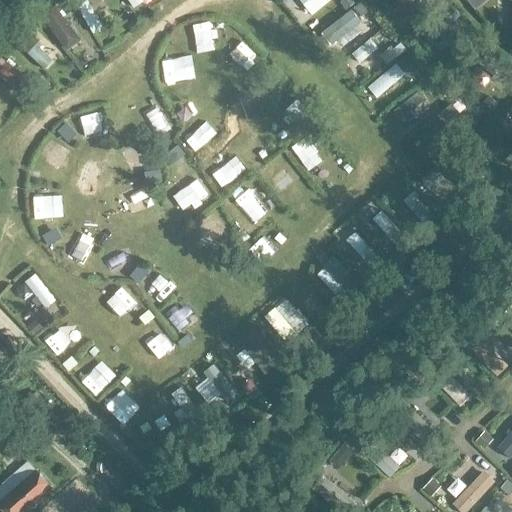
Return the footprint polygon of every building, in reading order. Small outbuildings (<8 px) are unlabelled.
[(104,28),(87,0),(80,0),(75,3),(93,34),(104,28)] [(116,0),(125,13),(137,5),(133,0),(116,0)] [(333,0),(327,5),(321,11),(311,19),(319,28),(350,2),(348,0),(333,0)] [(466,0),(475,10),(482,5),(477,0),(466,0)] [(38,14),(67,52),(82,40),(53,3),(38,14)] [(368,12),(360,3),(354,8),(361,17),(368,12)] [(462,17),(451,5),(422,34),(433,45),(462,17)] [(331,43),(354,25),(346,16),(324,34),(331,43)] [(31,37),(22,48),(49,73),(58,64),(31,37)] [(360,64),(379,48),(371,39),(353,55),(360,64)] [(401,43),(393,50),(398,56),(406,50),(401,43)] [(511,82),(511,74),(486,55),(479,65),(494,76),(491,80),(499,85),(501,82),(509,88),(511,82)] [(0,56),(0,77),(17,89),(26,77),(0,56)] [(406,56),(397,63),(404,71),(413,64),(406,56)] [(394,84),(400,79),(405,74),(396,64),(368,88),(377,98),(394,84)] [(304,116),(282,86),(270,95),(292,125),(304,116)] [(411,113),(416,119),(428,109),(423,102),(427,100),(419,90),(394,111),(401,121),(411,113)] [(488,97),(482,103),(492,112),(497,105),(488,97)] [(448,128),(454,122),(462,115),(452,104),(423,131),(432,141),(448,128)] [(470,113),(465,117),(470,124),(475,120),(470,113)] [(278,148),(252,116),(243,124),(257,142),(253,146),(259,153),(262,150),(268,157),(278,148)] [(458,126),(454,122),(448,128),(451,132),(458,126)] [(67,123),(57,132),(68,142),(77,135),(67,123)] [(477,144),(464,187),(477,191),(490,147),(477,144)] [(331,176),(305,145),(293,156),(319,186),(331,176)] [(247,173),(225,146),(216,154),(229,171),(222,177),(230,187),(247,173)] [(176,147),(164,156),(172,165),(184,154),(176,147)] [(452,211),(465,198),(435,167),(421,181),(452,211)] [(160,171),(145,174),(146,185),(161,182),(160,171)] [(201,188),(193,178),(167,199),(174,209),(201,188)] [(296,215),(288,204),(298,196),(285,179),(265,194),(287,222),(296,215)] [(422,222),(431,215),(412,193),(403,201),(422,222)] [(252,195),(234,203),(244,225),(263,217),(252,195)] [(188,244),(196,252),(225,226),(217,217),(188,244)] [(437,223),(431,228),(437,234),(443,229),(437,223)] [(55,230),(42,238),(48,246),(60,238),(55,230)] [(268,235),(246,256),(263,273),(285,252),(268,235)] [(354,244),(343,250),(364,284),(375,278),(354,244)] [(406,245),(394,254),(395,254),(400,260),(401,262),(413,253),(406,245)] [(139,266),(130,276),(139,284),(148,273),(139,266)] [(21,275),(11,268),(0,285),(0,303),(1,305),(21,275)] [(287,301),(278,309),(299,333),(308,326),(287,301)] [(148,311),(139,318),(145,325),(154,318),(148,311)] [(35,321),(27,327),(34,336),(43,329),(35,321)] [(312,329),(306,334),(314,343),(320,338),(312,329)] [(243,338),(238,343),(265,376),(279,365),(271,354),(252,331),(243,338)] [(187,335),(177,343),(182,350),(192,342),(187,335)] [(477,357),(491,344),(484,337),(470,350),(477,357)] [(39,369),(53,359),(40,339),(26,349),(39,369)] [(72,357),(62,365),(68,372),(78,364),(72,357)] [(211,364),(201,372),(225,402),(235,394),(211,364)] [(249,381),(241,387),(247,396),(256,390),(249,381)] [(37,391),(25,407),(43,422),(56,406),(37,391)] [(174,398),(164,405),(173,418),(167,421),(175,434),(191,424),(174,398)] [(224,404),(213,411),(220,420),(229,413),(224,404)] [(105,415),(90,430),(106,445),(121,429),(105,415)] [(147,423),(139,427),(144,434),(151,429),(147,423)] [(187,431),(180,437),(185,443),(192,437),(187,431)] [(485,433),(477,442),(485,450),(493,440),(485,433)] [(37,473),(1,505),(6,511),(25,511),(52,489),(37,473)] [(433,480),(423,490),(431,498),(441,488),(433,480)] [(511,485),(508,482),(502,490),(509,495),(511,490),(511,485)]
